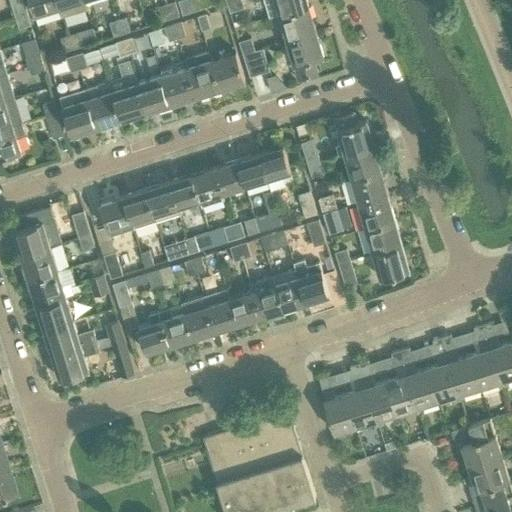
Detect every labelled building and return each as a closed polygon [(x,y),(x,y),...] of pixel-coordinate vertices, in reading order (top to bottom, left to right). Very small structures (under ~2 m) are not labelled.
[(9,0),(14,15),(26,12),(21,0),(9,0)] [(28,0),(33,14),(59,7),(56,0),(28,0)] [(87,8),(84,0),(56,0),(59,7),(59,6),(62,16),(87,8)] [(192,0),(196,10),(205,8),(202,0),(192,0)] [(230,12),(244,8),(241,0),(240,0),(227,4),(230,12)] [(309,6),(306,0),(264,0),(270,18),(279,15),(309,6)] [(171,18),(180,15),(175,1),(166,4),(171,18)] [(166,4),(158,6),(163,21),(171,18),(166,4)] [(286,40),(316,31),(309,6),(279,15),(286,40)] [(18,28),(29,24),(26,12),(14,15),(18,28)] [(202,30),(210,28),(206,13),(197,16),(202,30)] [(121,34),(130,31),(126,17),(117,19),(121,34)] [(114,36),(121,34),(117,19),(109,22),(114,36)] [(177,38),(186,35),(181,21),(172,24),(177,38)] [(169,41),(177,38),(172,24),(165,26),(169,41)] [(317,74),(313,59),(323,56),(316,31),(286,40),(293,64),(298,80),(317,74)] [(72,49),(81,46),(76,32),(68,35),(72,49)] [(64,52),(72,49),(68,35),(60,37),(64,52)] [(128,54),(137,51),(132,36),(123,39),(128,54)] [(243,53),(255,50),(251,37),(239,41),(243,53)] [(120,56),(128,54),(123,39),(115,42),(120,56)] [(255,50),(243,53),(250,76),(269,70),(263,48),(255,51),(255,50)] [(211,59),(211,58),(209,50),(183,58),(186,66),(195,95),(220,88),(211,59)] [(211,59),(220,88),(244,80),(235,51),(211,58),(211,59)] [(78,69),(88,66),(83,52),(74,55),(78,69)] [(28,65),(41,61),(39,54),(25,58),(28,65)] [(71,71),(78,69),(74,55),(66,57),(71,71)] [(122,76),(110,80),(113,89),(112,90),(121,119),(146,111),(136,82),(137,82),(130,58),(118,62),(122,76)] [(31,75),(44,71),(41,61),(28,65),(31,75)] [(170,103),(195,95),(186,66),(161,74),(170,103)] [(0,74),(0,101),(4,101),(15,97),(7,72),(0,74)] [(146,111),(170,103),(161,74),(137,82),(136,82),(146,111)] [(84,88),(87,97),(96,127),(121,119),(112,90),(113,89),(110,80),(84,88)] [(84,88),(60,95),(63,105),(62,105),(71,134),(96,127),(87,97),(84,88)] [(4,101),(0,101),(0,128),(12,125),(22,122),(23,122),(15,97),(4,101)] [(45,115),(57,111),(53,100),(42,104),(45,115)] [(53,138),(64,134),(57,111),(45,115),(53,138)] [(353,112),(334,118),(336,128),(341,143),(336,145),(339,155),(344,154),(373,145),(368,129),(366,119),(356,122),(353,112)] [(12,125),(0,128),(0,157),(20,151),(15,136),(25,133),(22,122),(12,125)] [(308,164),(320,161),(313,138),(301,142),(308,164)] [(294,182),(291,171),(283,145),(259,152),(267,178),(271,189),(294,182)] [(351,179),(380,170),(373,145),(344,154),(351,179)] [(259,152),(237,159),(244,185),(267,178),(259,152)] [(237,159),(214,166),(221,192),(223,192),(244,185),(237,159)] [(312,177),(324,174),(320,161),(308,164),(312,177)] [(214,166),(191,174),(199,199),(201,206),(225,199),(223,192),(221,192),(214,166)] [(358,202),(387,194),(380,170),(351,179),(358,202)] [(191,174),(167,181),(175,207),(177,206),(199,199),(191,174)] [(167,181),(145,188),(155,221),(179,214),(177,206),(175,207),(167,181)] [(145,188),(122,195),(132,228),(155,221),(145,188)] [(305,217),(317,213),(310,190),(298,194),(305,217)] [(323,213),(337,209),(333,194),(318,198),(323,213)] [(365,228),(395,220),(387,194),(358,202),(365,228)] [(109,236),(132,228),(122,195),(98,202),(109,236)] [(20,227),(13,229),(20,255),(49,246),(62,242),(51,205),(39,209),(16,216),(20,227)] [(344,229),(337,209),(323,213),(329,233),(344,229)] [(79,236),(91,232),(84,210),(72,214),(79,236)] [(271,218),(257,223),(260,231),(274,227),(282,224),(278,210),(269,212),(271,218)] [(314,245),(326,242),(318,218),(307,222),(314,245)] [(373,253),(402,245),(395,220),(365,228),(373,253)] [(240,221),(231,224),(236,239),(245,236),(240,221)] [(231,224),(208,231),(213,246),(236,239),(231,224)] [(265,251),(288,244),(284,229),(261,237),(265,251)] [(208,231),(185,239),(189,253),(213,246),(208,231)] [(83,249),(95,245),(91,232),(79,236),(83,249)] [(185,239),(164,245),(168,260),(189,253),(185,239)] [(242,259),(251,256),(246,241),(237,244),(242,259)] [(234,261),(242,259),(237,244),(230,246),(234,261)] [(380,278),(409,270),(402,245),(373,253),(380,278)] [(28,279),(56,270),(49,246),(20,255),(28,279)] [(339,263),(351,260),(347,248),(335,251),(339,263)] [(150,250),(141,252),(143,259),(145,267),(154,264),(150,250)] [(123,274),(120,266),(115,251),(103,254),(111,278),(123,274)] [(195,273),(206,270),(201,255),(191,258),(195,273)] [(189,275),(195,273),(191,258),(184,261),(189,275)] [(305,259),(293,262),(295,269),(306,303),(329,296),(318,261),(307,265),(305,259)] [(346,286),(358,282),(351,260),(339,263),(346,286)] [(146,273),(148,281),(149,280),(151,287),(164,283),(159,268),(146,273)] [(283,310),(306,303),(295,269),(272,276),(283,310)] [(64,295),(56,271),(56,270),(28,279),(36,304),(64,295)] [(127,287),(148,281),(146,273),(125,279),(127,287)] [(92,286),(106,282),(103,274),(89,278),(92,286)] [(260,317),(283,310),(272,276),(250,283),(252,291),(260,317)] [(132,302),(127,287),(125,279),(112,283),(119,306),(132,302)] [(94,295),(109,290),(106,282),(92,286),(94,295)] [(227,287),(202,295),(213,331),(237,324),(229,298),(230,298),(227,287)] [(237,324),(260,317),(252,291),(230,298),(229,298),(237,324)] [(72,320),(64,296),(64,295),(36,304),(43,329),(72,320)] [(202,295),(181,301),(184,312),(183,312),(191,338),(213,331),(202,295)] [(191,338),(183,312),(172,315),(170,307),(157,311),(168,345),(191,338)] [(144,352),(168,345),(157,311),(147,314),(150,322),(136,326),(144,352)] [(93,328),(76,333),(72,320),(43,329),(51,353),(96,339),(93,328)] [(109,335),(121,331),(118,320),(106,323),(109,335)] [(511,346),(511,342),(498,346),(491,323),(483,326),(502,388),(505,387),(503,381),(511,378),(511,346)] [(498,389),(502,388),(483,326),(473,329),(480,351),(469,354),(480,388),(496,383),(498,389)] [(117,358),(128,354),(121,331),(109,335),(117,358)] [(469,354),(457,358),(450,336),(441,338),(461,401),(463,401),(461,394),(480,388),(469,354)] [(458,402),(461,401),(441,338),(432,341),(439,363),(428,367),(438,401),(456,395),(458,402)] [(87,370),(83,356),(100,350),(96,339),(51,353),(59,378),(87,370)] [(428,367),(416,370),(409,349),(401,351),(420,414),(423,413),(421,406),(438,401),(428,367)] [(417,415),(420,414),(401,351),(391,354),(398,376),(387,380),(397,413),(415,408),(417,415)] [(387,380),(375,383),(368,361),(359,364),(378,427),(382,425),(380,419),(397,413),(387,380)] [(375,428),(378,427),(359,364),(350,366),(357,389),(346,393),(356,426),(373,421),(375,428)] [(346,393),(334,396),(327,374),(318,376),(325,399),(324,399),(335,433),(335,432),(337,439),(340,438),(338,431),(356,426),(346,393)] [(225,511),(271,511),(316,498),(288,410),(202,437),(225,511)] [(469,467),(502,457),(489,419),(451,431),(456,448),(462,446),(469,467)] [(475,507),(511,495),(511,489),(502,457),(469,467),(476,489),(470,491),(475,507)] [(8,465),(0,467),(0,494),(15,490),(8,465)] [(511,511),(511,495),(475,507),(476,511),(511,511)]
